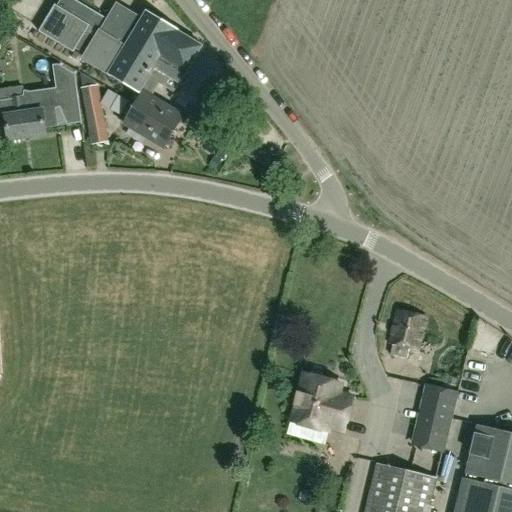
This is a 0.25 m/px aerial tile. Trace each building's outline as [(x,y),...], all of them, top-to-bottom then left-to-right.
[(144,92),(152,97),(159,84),(174,92),(179,83),(180,84),(202,45),(146,12),(142,19),(116,4),(107,19),(75,0),(59,0),(57,5),(55,4),(39,31),(73,51),(74,49),(85,55),(83,59),(113,76),(142,94),(144,92)] [(27,44),(0,28),(0,74),(2,75),(5,62),(0,60),(0,56),(5,40),(24,50),(27,44)] [(36,51),(33,56),(44,62),(47,90),(30,92),(24,91),(23,86),(0,89),(0,120),(3,121),(2,118),(5,118),(8,140),(45,135),(44,128),(67,125),(70,145),(84,143),(74,74),(36,51)] [(108,142),(98,86),(82,76),(81,77),(83,88),(81,88),(91,146),(108,142)] [(144,92),(142,94),(143,94),(125,125),(163,148),(183,115),(152,97),(144,92)] [(390,343),(392,343),(390,356),(406,359),(409,347),(419,349),(426,317),(397,310),(390,343)] [(305,376),(291,424),(309,429),(310,428),(326,432),(327,430),(345,435),(356,396),(342,392),(343,387),(305,376)] [(427,386),(413,445),(442,452),(456,393),(427,386)] [(454,511),(511,511),(511,434),(477,426),(464,478),(463,478),(454,511)] [(364,450),(368,430),(353,427),(349,447),(364,450)] [(364,511),(428,511),(437,477),(376,463),(364,511)] [(243,486),(238,511),(279,511),(283,495),(243,486)]
